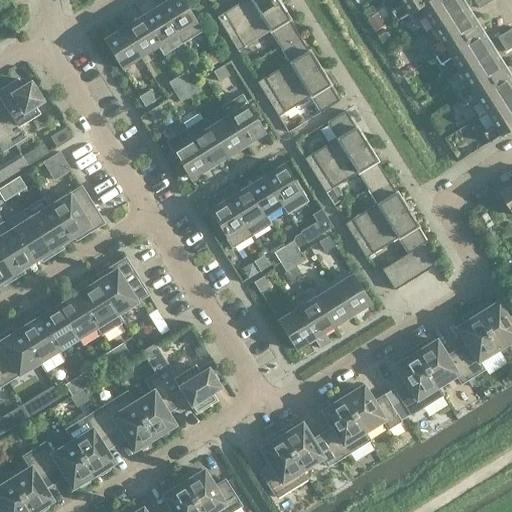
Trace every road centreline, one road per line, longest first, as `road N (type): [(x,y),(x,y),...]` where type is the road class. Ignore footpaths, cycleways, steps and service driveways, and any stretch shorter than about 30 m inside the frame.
road 1 (residential): [(267,398),(291,403),(467,296),(478,276),(474,260),(440,205),(511,161)]
road 2 (residential): [(267,398),(149,216)]
road 3 (residential): [(84,511),(267,398)]
road 4 (residential): [(149,216),(45,46)]
road 5 (residential): [(0,309),(149,216)]
